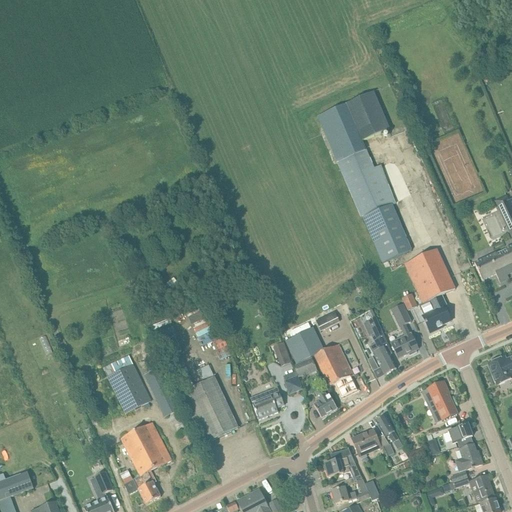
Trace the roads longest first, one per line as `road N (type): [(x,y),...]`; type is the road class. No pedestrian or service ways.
road 1 (unclassified): [(297,461),(384,393),(458,351)]
road 2 (residential): [(511,493),(458,351)]
road 3 (unclassified): [(182,511),(266,467),(297,461)]
